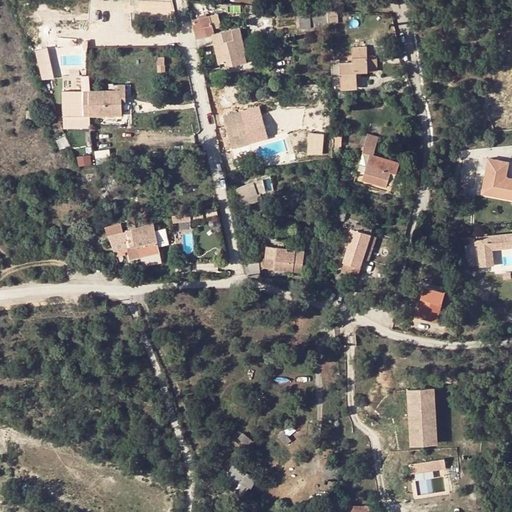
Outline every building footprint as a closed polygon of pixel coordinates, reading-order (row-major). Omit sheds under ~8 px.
[(310,16),(311,26),(327,25),(327,21),(326,10),(308,9),(307,16),(310,16)] [(338,21),(337,11),(326,10),(327,21),(338,21)] [(220,13),(191,19),(196,38),(212,35),(218,63),(223,62),(228,60),(230,65),(246,61),(239,27),(224,30),(220,13)] [(300,16),(300,26),(311,26),(310,16),(307,16),(300,16)] [(366,71),(366,57),(366,53),(366,46),(351,46),(352,61),(340,61),(341,89),(355,89),(356,77),(356,71),(360,71),(366,71)] [(366,71),(377,71),(377,56),(366,57),(366,71)] [(113,92),(110,91),(99,91),(93,91),(93,84),(88,83),(88,92),(83,91),(83,115),(121,115),(121,103),(121,97),(125,97),(125,84),(113,85),(113,92)] [(75,91),(63,91),(63,103),(75,103),(75,91)] [(240,110),(223,114),(232,147),(249,143),(247,136),(254,134),(249,116),(243,118),(240,110)] [(307,154),(324,154),(324,132),(307,132),(307,154)] [(386,184),(390,171),(396,173),(399,162),(373,154),(378,136),(368,133),(362,152),(369,154),(362,180),(385,187),(386,184)] [(78,165),(91,163),(90,154),(77,155),(78,165)] [(489,157),(482,193),(495,196),(496,192),(511,195),(511,181),(506,181),(506,176),(509,161),(489,157)] [(386,184),(392,186),(396,173),(390,171),(386,184)] [(242,199),(259,193),(255,181),(238,186),(242,199)] [(140,193),(119,195),(120,206),(141,204),(140,193)] [(339,210),(336,218),(343,220),(345,212),(339,210)] [(120,223),(105,226),(116,254),(125,253),(120,232),(123,232),(120,223)] [(159,252),(157,241),(154,227),(153,223),(131,228),(135,246),(127,248),(130,258),(159,252)] [(359,266),(362,257),(370,234),(371,227),(356,223),(344,261),(359,266)] [(162,240),(160,225),(154,227),(157,241),(162,240)] [(492,248),(511,246),(511,233),(478,236),(481,266),(494,265),(492,248)] [(370,234),(362,257),(369,259),(377,236),(370,234)] [(275,258),(264,257),(263,267),(301,272),(304,250),(276,246),(275,258)] [(248,275),(255,276),(256,260),(244,262),(246,275),(248,275)] [(336,273),(335,280),(347,282),(348,275),(336,273)] [(425,286),(422,297),(417,314),(436,320),(443,291),(425,286)] [(436,429),(433,384),(408,386),(412,431),(436,429)] [(276,434),(285,444),(290,440),(281,430),(276,434)] [(237,437),(247,446),(251,441),(241,432),(237,437)] [(409,463),(410,473),(444,468),(442,458),(409,463)] [(256,475),(235,462),(226,476),(234,481),(231,487),(245,494),(256,475)] [(323,478),(337,478),(336,463),(323,463),(323,478)]
